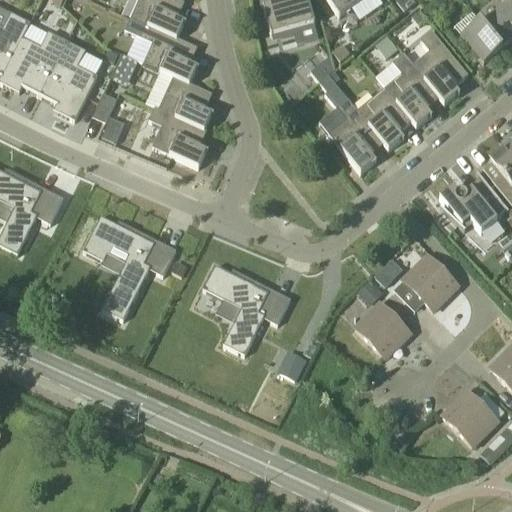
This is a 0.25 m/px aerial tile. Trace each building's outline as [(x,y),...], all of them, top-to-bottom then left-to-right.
[(133,0),(139,3),(130,23),(144,30),(145,28),(177,43),(183,29),(184,27),(176,24),(184,7),(174,2),(168,0),(133,0)] [(314,29),(306,0),(282,0),(284,5),(262,11),(270,40),(312,28),(313,29),(314,29)] [(323,0),(338,21),(368,0),(323,0)] [(399,0),(395,4),(403,15),(421,1),(420,0),(399,0)] [(503,49),(511,41),(511,15),(505,7),(484,25),(503,49)] [(419,14),(411,21),(419,31),(427,24),(419,14)] [(0,31),(0,80),(0,81),(21,42),(29,27),(10,18),(3,33),(0,31)] [(130,23),(124,35),(136,40),(139,41),(152,48),(142,69),(159,76),(172,82),(173,81),(189,88),(196,74),(196,73),(189,69),(197,52),(177,43),(145,28),(144,30),(130,23)] [(503,49),(484,25),(481,28),(479,26),(461,41),(483,69),(496,58),(494,56),(503,49)] [(444,110),(457,99),(458,98),(453,91),(467,79),(430,35),(429,36),(430,36),(419,45),(429,56),(411,71),(438,103),(444,110)] [(0,81),(0,82),(0,88),(18,97),(21,92),(38,100),(66,46),(47,36),(40,52),(21,42),(0,81)] [(386,41),(375,50),(386,64),(397,54),(386,41)] [(66,46),(38,100),(52,108),(56,109),(53,115),(64,121),(74,126),(97,81),(77,71),(85,56),(66,46)] [(332,56),(339,66),(349,58),(342,49),(332,56)] [(108,55),(105,60),(108,67),(113,70),(118,60),(108,55)] [(416,133),(429,121),(430,121),(425,114),(438,103),(411,71),(403,58),(392,68),(401,79),(383,93),(411,126),(416,133)] [(328,79),(333,75),(335,74),(331,59),(329,60),(330,60),(310,77),(318,87),(328,79)] [(333,75),(328,79),(335,88),(340,83),(333,75)] [(327,97),(336,90),(335,88),(328,79),(318,87),(327,97)] [(172,82),(158,114),(204,135),(211,119),(204,116),(212,99),(189,88),(173,81),(172,82)] [(388,155),(401,144),(402,143),(397,137),(411,126),(383,93),(356,116),(383,149),(388,155)] [(102,100),(92,122),(104,128),(114,105),(102,100)] [(360,178),(373,167),(375,166),(369,160),(383,149),(356,116),(347,105),(336,113),(345,124),(328,139),(360,178)] [(154,112),(148,126),(161,132),(152,152),(198,173),(206,156),(198,153),(206,136),(204,135),(158,114),(154,112)] [(511,157),(505,148),(493,157),(495,160),(489,164),(492,167),(503,181),(494,189),(511,210),(511,157)] [(494,222),(505,213),(476,176),(475,177),(480,183),(469,193),(470,194),(465,198),(461,196),(457,197),(452,191),(439,202),(446,211),(443,213),(440,211),(439,212),(464,236),(465,235),(461,231),(470,224),(481,238),(496,225),(494,222)] [(46,232),(53,235),(60,238),(71,216),(36,200),(38,197),(17,187),(16,190),(0,182),(0,211),(24,223),(7,259),(28,270),(46,232)] [(92,265),(108,231),(92,265),(110,274),(114,267),(132,275),(113,316),(135,326),(156,280),(170,287),(182,261),(181,260),(179,264),(144,248),(146,245),(127,236),(126,239),(107,230),(90,265),(92,265)] [(432,316),(457,291),(427,261),(402,285),(432,316)] [(374,282),(384,293),(394,283),(383,273),(374,282)] [(272,329),(279,332),(286,336),(296,313),(262,297),(264,294),(243,284),(241,287),(222,278),(211,302),(249,321),(232,357),(254,367),(272,329)] [(369,285),(355,299),(368,313),(382,298),(369,285)] [(385,363),(409,339),(379,308),(354,333),(385,363)] [(511,395),(511,350),(490,373),(511,395)] [(288,357),(277,378),(293,386),(304,365),(288,357)] [(472,451),(474,449),(497,426),(467,396),(442,421),(472,451)] [(490,469),(511,446),(511,436),(507,432),(506,431),(479,459),(488,468),(490,469)]
